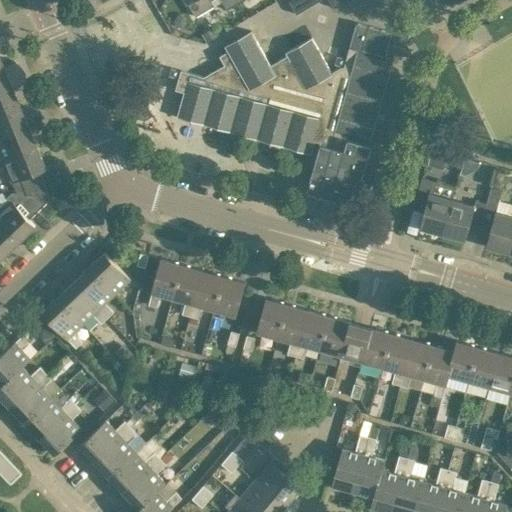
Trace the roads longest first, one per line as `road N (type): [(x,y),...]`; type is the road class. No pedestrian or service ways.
road 1 (tertiary): [(511,296),(119,185)]
road 2 (tertiary): [(119,185),(38,0)]
road 3 (residential): [(0,304),(119,185)]
road 4 (residential): [(86,511),(0,421)]
